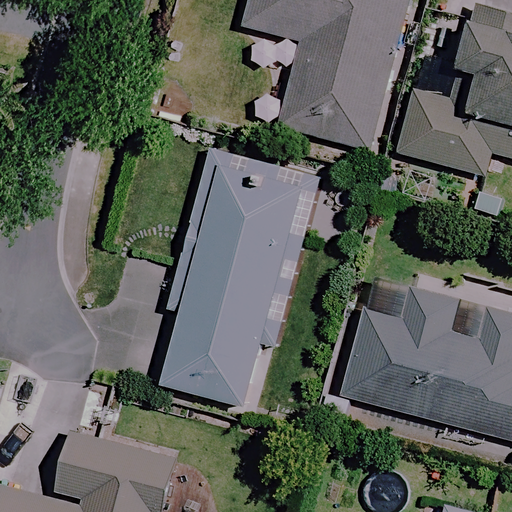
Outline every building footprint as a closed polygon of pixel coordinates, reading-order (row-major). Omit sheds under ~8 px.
[(408,0),(252,0),(245,30),(300,45),(278,128),(368,152),(408,0)] [(511,19),(472,10),(457,72),(480,78),(475,100),(413,85),(396,156),(488,178),(497,137),(511,140),(511,158),(510,165),(511,165),(511,19)] [(318,189),(212,160),(174,300),(185,303),(163,384),(245,406),(261,346),(274,350),(318,189)] [(511,319),(483,311),(478,329),(456,323),(462,305),(412,290),(402,324),(356,311),(332,395),(511,448),(511,319)] [(162,511),(178,456),(71,427),(51,503),(0,488),(0,511),(162,511)]
